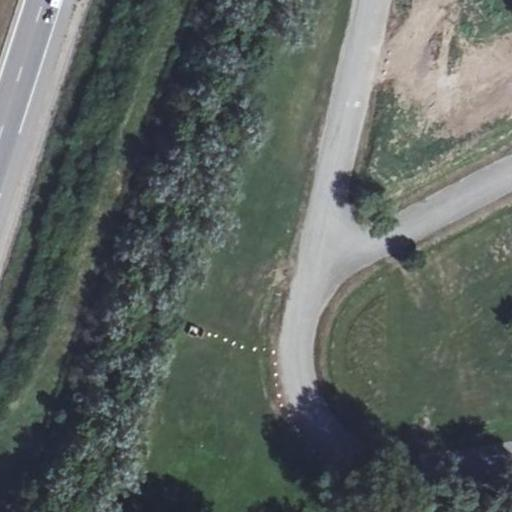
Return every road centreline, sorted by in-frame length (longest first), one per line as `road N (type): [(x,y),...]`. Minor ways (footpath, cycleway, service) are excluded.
road 1 (track): [(279,0),(91,511)]
road 2 (motorway): [(0,139),(45,0)]
